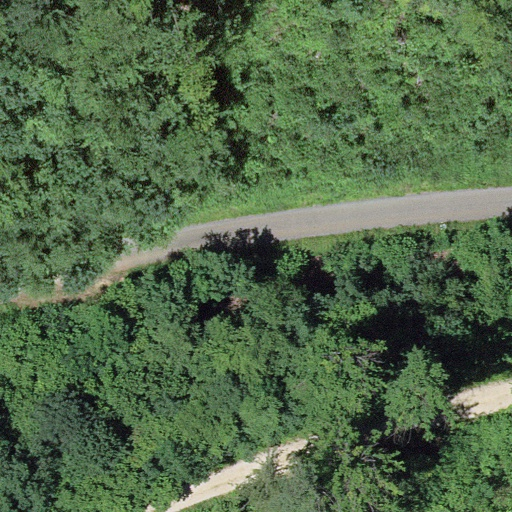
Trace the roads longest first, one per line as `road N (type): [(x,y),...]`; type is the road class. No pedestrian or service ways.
road 1 (track): [(0,288),(98,258),(259,228),(511,201)]
road 2 (track): [(143,511),(384,421),(511,389)]
